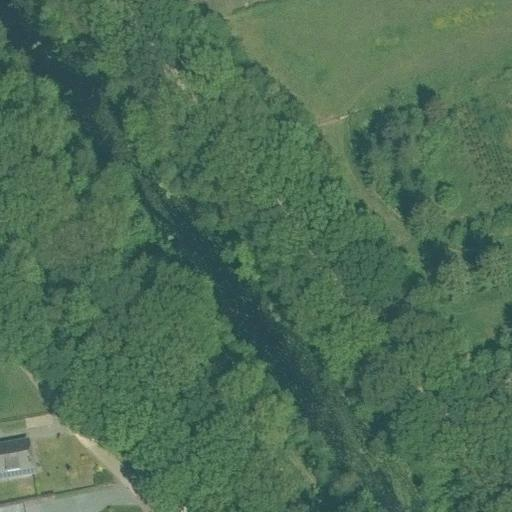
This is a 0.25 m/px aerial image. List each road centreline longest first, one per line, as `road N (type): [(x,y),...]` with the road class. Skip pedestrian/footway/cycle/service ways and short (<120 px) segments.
road 1 (track): [(114,0),(511,506)]
road 2 (track): [(0,150),(287,511)]
road 3 (residential): [(148,511),(0,331)]
